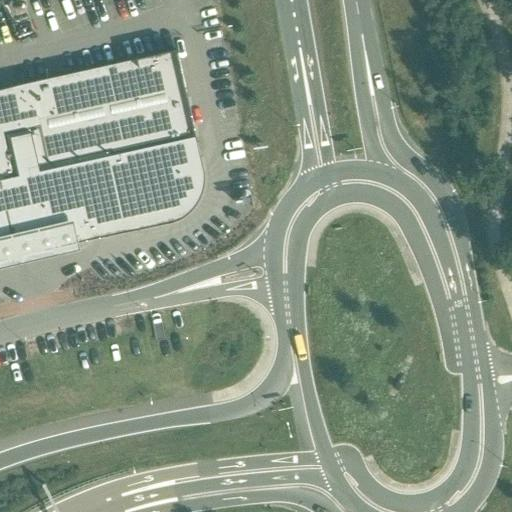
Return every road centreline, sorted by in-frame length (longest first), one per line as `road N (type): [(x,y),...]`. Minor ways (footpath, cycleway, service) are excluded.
road 1 (primary): [(483,361),(452,207),(393,140),(363,35)]
road 2 (motorway): [(280,374),(268,394),(251,402),(0,459)]
road 3 (primary): [(467,356),(451,344),(400,214),(368,197),(330,200)]
road 4 (motorway): [(129,504),(262,479),(335,479)]
road 5 (motorway): [(129,504),(176,475),(328,461)]
road 6 (primary): [(467,356),(433,224),(417,197),(385,176)]
road 7 (motorway): [(129,504),(288,496),(325,511)]
road 8 (unclassified): [(0,332),(176,293)]
road 9 (primary): [(295,296),(304,374),(328,461)]
road 10 (primary): [(460,511),(490,466),(483,361)]
road 11 (primary): [(440,496),(469,455),(467,356)]
road 12 (primary): [(385,176),(360,86),(363,35)]
road 13 (primary): [(328,461),(351,464),(372,491),(394,502),(440,496)]
